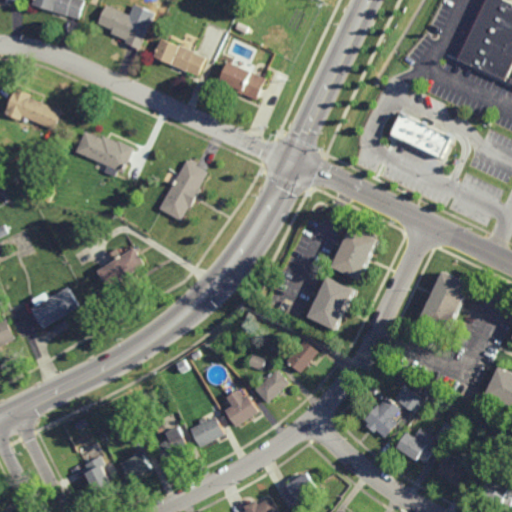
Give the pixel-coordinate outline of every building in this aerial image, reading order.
[(83,0),(78,17),(67,14),(67,15),(34,4),(35,0),(83,0)] [(511,1),(508,0),(490,0),(462,59),(511,82),(511,1)] [(131,15),(134,8),(151,15),(148,22),(151,23),(139,49),(125,41),(126,39),(111,32),(112,29),(98,22),(107,3),(131,15)] [(180,45),(180,43),(196,51),(196,52),(207,57),(199,75),(187,69),(187,70),(154,55),(163,37),(180,45)] [(259,99),(243,92),(242,93),(228,87),(229,84),(221,80),(229,61),(268,78),(259,99)] [(55,129),(23,115),(21,119),(6,113),(16,88),(31,94),(30,97),(62,110),(55,129)] [(409,113),(452,134),(441,157),(397,136),(409,113)] [(118,141),(118,140),(134,147),(123,172),(76,150),(84,130),(101,137),(103,134),(118,141)] [(198,161),(196,164),(209,171),(199,188),(200,189),(190,207),(188,206),(181,220),(159,208),(173,183),(175,184),(177,180),(176,179),(188,159),(190,160),(191,158),(198,161)] [(0,199),(0,190),(7,188),(10,195),(5,197),(0,199)] [(46,200),(41,198),(44,191),(49,193),(46,200)] [(0,236),(0,226),(4,224),(8,232),(0,236)] [(360,281),(334,268),(354,227),(380,240),(360,281)] [(108,288),(97,271),(134,247),(145,264),(108,288)] [(448,333),(421,320),(444,271),(471,285),(448,333)] [(336,332),(310,319),(330,277),(356,290),(336,332)] [(80,306),(44,329),(32,310),(37,306),(33,300),(46,292),(50,299),(68,288),(80,306)] [(18,338),(1,345),(0,344),(0,322),(9,318),(18,338)] [(242,331),(236,328),(240,321),(246,324),(242,331)] [(302,372),(289,361),(306,340),(319,351),(302,372)] [(194,359),(191,354),(198,350),(201,355),(194,359)] [(263,369),(249,364),(253,354),(267,359),(263,369)] [(511,404),(486,392),(500,364),(511,369),(511,404)] [(269,401),(257,387),(279,367),(292,381),(269,401)] [(193,380),(188,372),(196,368),(200,376),(193,380)] [(420,392),(412,388),(414,382),(423,386),(420,392)] [(415,411),(397,397),(407,384),(425,399),(415,411)] [(237,424),(226,407),(249,392),(260,409),(237,424)] [(403,407),(395,416),(400,420),(386,436),(378,428),(376,431),(367,423),(369,421),(366,418),(379,402),(381,404),(389,394),(403,407)] [(225,432),(201,445),(191,426),(201,421),(200,418),(205,415),(207,418),(215,414),(225,432)] [(80,427),(76,421),(85,417),(88,423),(80,427)] [(449,444),(436,435),(445,421),(458,429),(449,444)] [(166,462),(158,444),(161,442),(161,441),(169,437),(165,430),(178,423),(191,450),(166,462)] [(138,444),(131,430),(141,425),(148,439),(138,444)] [(433,435),(428,441),(436,446),(425,462),(418,457),(417,458),(407,452),(408,451),(399,445),(409,430),(415,435),(420,426),(433,435)] [(131,477),(122,460),(143,449),(152,466),(131,477)] [(96,492),(85,470),(89,468),(86,462),(101,454),(105,462),(102,463),(112,484),(96,492)] [(468,465),(469,463),(478,468),(469,484),(461,480),(460,482),(438,470),(447,454),(468,465)] [(306,507),(301,500),(295,505),(285,490),(291,485),(289,482),(309,469),(319,485),(311,490),(317,499),(306,507)] [(510,487),(510,485),(511,486),(511,502),(511,505),(503,502),(502,504),(494,500),(493,501),(488,499),(489,498),(480,494),(488,477),(510,487)] [(241,511),(272,495),(281,511),(241,511)]
